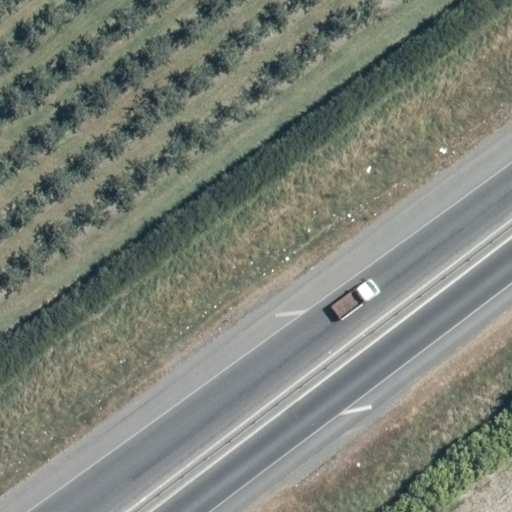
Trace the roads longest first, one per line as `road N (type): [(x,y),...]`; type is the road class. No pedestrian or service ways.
road 1 (trunk): [(87,511),(511,189)]
road 2 (trunk): [(511,255),(175,511)]
